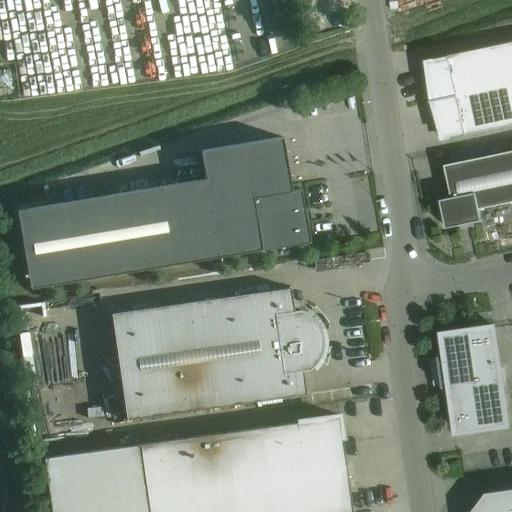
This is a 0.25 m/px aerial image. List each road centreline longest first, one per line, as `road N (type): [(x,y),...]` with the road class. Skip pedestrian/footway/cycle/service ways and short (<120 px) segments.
road 1 (track): [(452,0),(145,112),(0,119)]
road 2 (unclassified): [(403,292),(368,0)]
road 3 (unclassified): [(417,511),(395,331),(403,292)]
road 4 (track): [(22,511),(0,369)]
